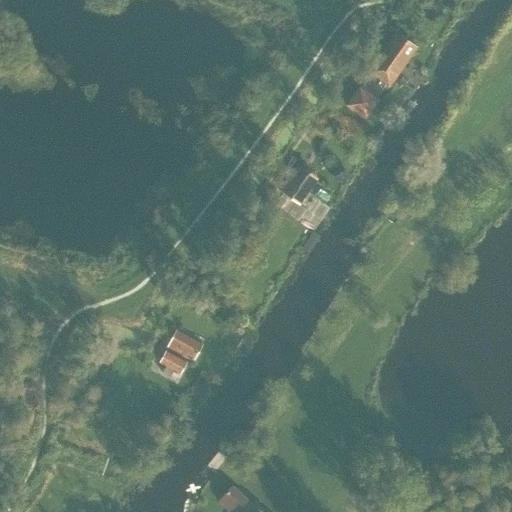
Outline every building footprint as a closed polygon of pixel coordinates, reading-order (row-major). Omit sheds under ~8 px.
[(396,33),(367,74),(370,76),(361,89),(359,88),(348,105),(364,116),(376,100),(374,99),(383,86),(387,88),(416,47),(396,33)] [(279,193),(299,206),(317,179),(297,166),(279,193)] [(175,330),(167,345),(193,359),(202,344),(175,330)] [(185,361),(165,350),(159,361),(180,372),(185,361)] [(255,506),(232,485),(218,500),(230,511),(264,511),(262,509),(260,511),(255,507),(255,506)]
